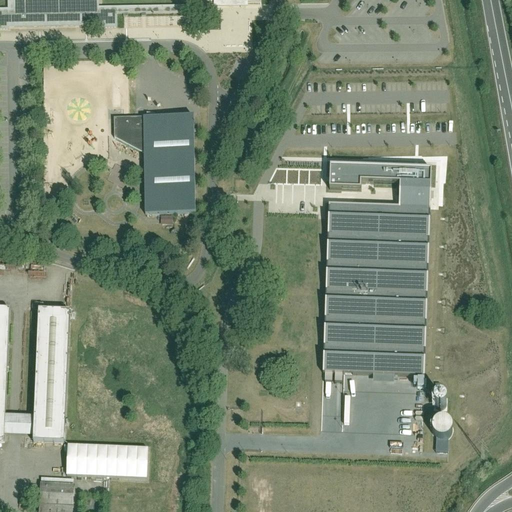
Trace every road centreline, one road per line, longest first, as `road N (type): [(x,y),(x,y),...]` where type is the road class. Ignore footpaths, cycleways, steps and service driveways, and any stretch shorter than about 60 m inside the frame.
road 1 (residential): [(0,239),(163,287),(194,279),(209,250),(215,103)]
road 2 (residential): [(215,103),(210,67),(181,45),(0,48)]
road 3 (unclassified): [(215,103),(247,91),(280,0)]
